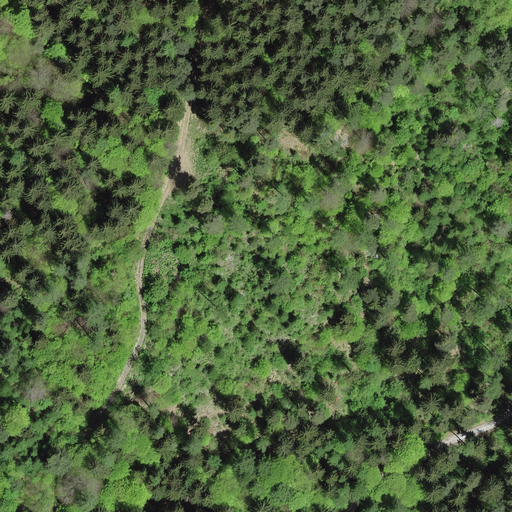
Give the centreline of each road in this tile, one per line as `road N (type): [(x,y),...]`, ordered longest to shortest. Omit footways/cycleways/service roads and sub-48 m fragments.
road 1 (track): [(56,511),(85,437),(148,331),(143,256),(188,121),(216,0)]
road 2 (track): [(349,511),(393,469),(511,410)]
